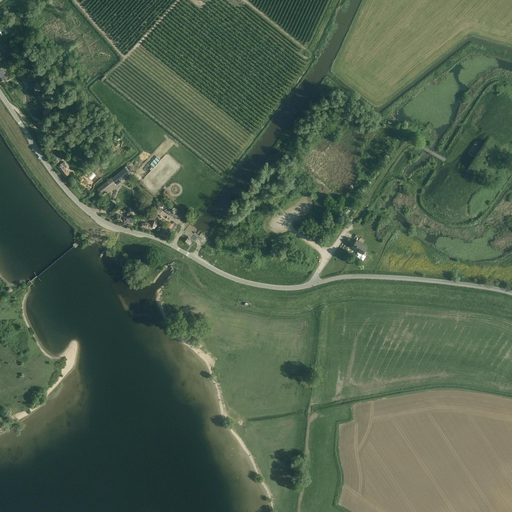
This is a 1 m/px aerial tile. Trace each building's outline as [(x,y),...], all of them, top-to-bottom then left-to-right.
[(4,44),(0,46),(0,50),(3,54),(3,55),(9,51),(7,48),(4,44)] [(23,82),(29,78),(31,77),(27,70),(19,75),(23,82)] [(469,170),(472,165),(487,140),(490,135),(489,135),(485,141),(482,146),(478,144),(478,143),(476,143),(476,144),(482,147),(476,157),(470,153),(470,154),(471,155),(472,155),(475,157),(471,163),(472,163),(468,169),(469,170)] [(493,144),(487,140),(472,165),(478,169),(493,144)] [(51,150),(56,146),(52,141),(47,145),(51,150)] [(57,167),(65,177),(69,174),(65,168),(67,167),(64,163),(65,163),(64,162),(62,164),(57,167)] [(124,175),(129,171),(125,166),(120,171),(124,175)] [(104,190),(115,182),(111,177),(96,189),(102,196),(106,193),(104,190)] [(174,198),(164,191),(163,193),(172,200),(174,198)] [(153,217),(164,209),(166,212),(171,208),(168,205),(166,207),(161,201),(154,206),(149,210),(153,217)] [(130,215),(132,216),(132,214),(134,215),(136,209),(128,207),(126,218),(124,217),(115,214),(113,220),(122,223),(132,226),(133,220),(129,219),(130,215)] [(172,210),(171,208),(166,212),(170,215),(178,219),(180,214),(172,210)] [(141,227),(152,230),(152,228),(154,228),(155,226),(156,227),(158,220),(153,218),(151,224),(148,223),(147,224),(142,223),(141,227)] [(170,229),(174,231),(177,227),(177,228),(179,225),(173,222),(172,224),(173,225),(170,229)] [(358,232),(352,241),(366,249),(371,240),(358,232)] [(190,245),(191,245),(194,242),(188,237),(185,241),(190,245)]
